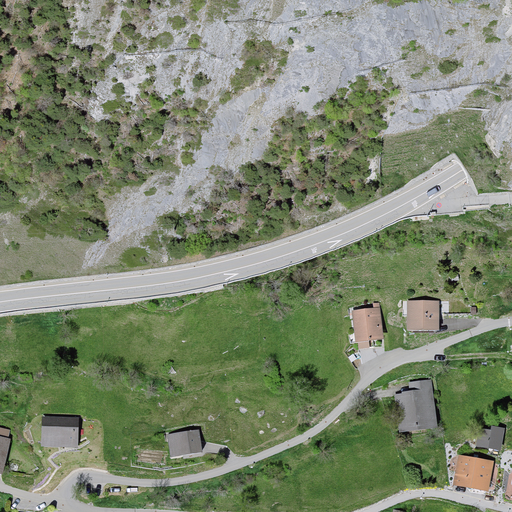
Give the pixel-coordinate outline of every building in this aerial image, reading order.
[(438,303),(406,303),(406,333),(438,333),(438,303)] [(378,309),(351,312),(355,345),(382,342),(378,309)] [(412,393),(391,395),(397,436),(437,431),(430,380),(411,383),(412,393)] [(75,423),(42,422),(41,449),(74,450),(75,423)] [(506,432),(478,428),(475,448),(502,452),(506,432)] [(196,433),(166,438),(169,461),(200,457),(196,433)] [(492,463),(457,457),(452,487),(487,493),(492,463)]
